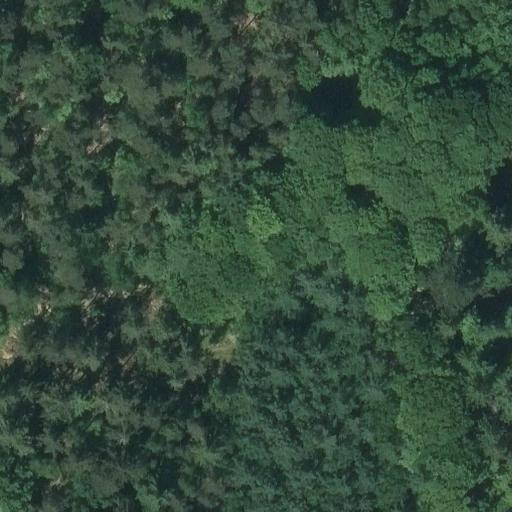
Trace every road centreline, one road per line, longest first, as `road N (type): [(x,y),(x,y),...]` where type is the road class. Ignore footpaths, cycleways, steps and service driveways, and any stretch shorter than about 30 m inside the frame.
road 1 (track): [(511,66),(227,224),(0,318)]
road 2 (track): [(491,511),(353,151),(343,0)]
